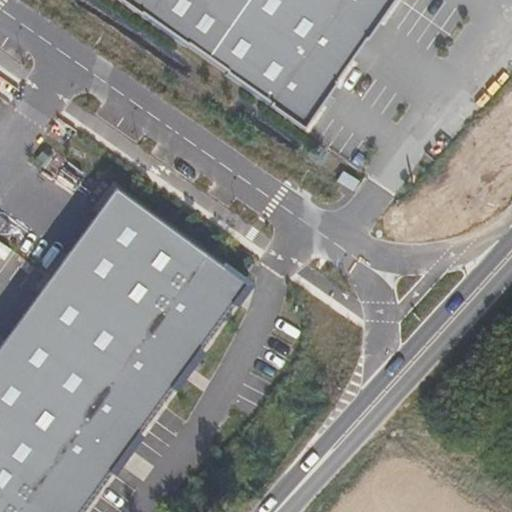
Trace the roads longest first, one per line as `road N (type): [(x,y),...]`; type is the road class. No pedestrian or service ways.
road 1 (unclassified): [(331,240),(0,9)]
road 2 (primary): [(383,396),(511,255)]
road 3 (unclassified): [(511,224),(450,256),(380,256),(331,240)]
road 4 (unclassified): [(331,240),(368,279),(381,314),(383,396)]
road 5 (track): [(368,411),(495,511)]
road 6 (primary): [(275,511),(383,396)]
